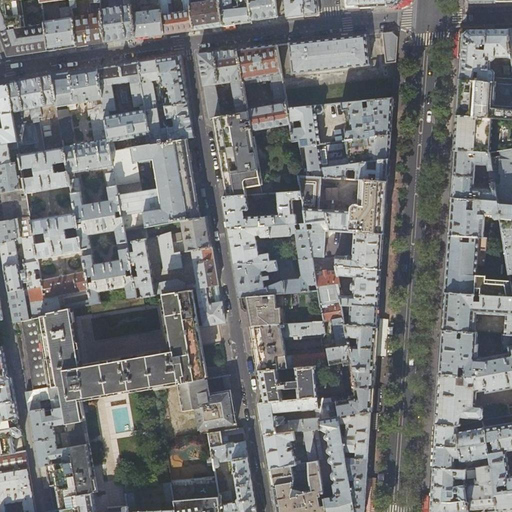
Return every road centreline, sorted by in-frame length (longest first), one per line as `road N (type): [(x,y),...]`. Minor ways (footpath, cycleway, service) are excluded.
road 1 (tertiary): [(398,511),(432,14)]
road 2 (residential): [(189,42),(267,511)]
road 3 (residential): [(0,71),(189,42)]
road 4 (residential): [(189,42),(332,25)]
